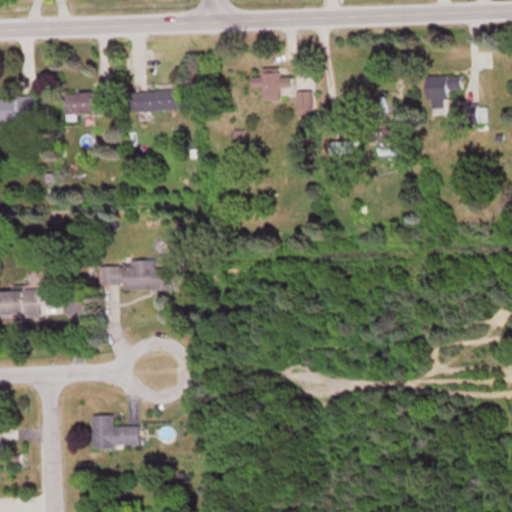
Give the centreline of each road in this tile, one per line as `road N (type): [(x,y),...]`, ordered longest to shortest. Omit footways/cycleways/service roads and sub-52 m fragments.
road 1 (residential): [(0,27),(511,7)]
road 2 (residential): [(0,376),(153,369)]
road 3 (residential): [(44,376),(48,511)]
